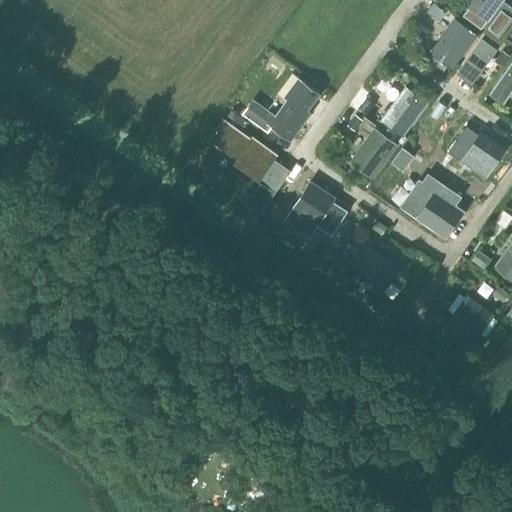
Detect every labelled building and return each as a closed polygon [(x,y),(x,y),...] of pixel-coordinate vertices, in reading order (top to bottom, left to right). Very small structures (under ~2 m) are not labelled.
[(503,0),(466,0),(465,2),(489,20),(503,0)] [(447,10),(436,2),(430,11),(441,19),(447,10)] [(484,17),(472,8),(465,17),(477,26),(484,17)] [(478,33),(455,16),(429,51),(453,68),(478,33)] [(498,48),(482,36),(456,72),(472,83),(498,48)] [(511,54),(503,48),(495,60),(503,66),(511,54)] [(511,59),(489,92),(504,103),(511,91),(511,59)] [(258,98),(249,113),(285,137),(309,104),(274,83),(258,98)] [(406,85),(381,119),(404,136),(429,102),(406,85)] [(375,103),(366,97),(359,107),(367,114),(375,103)] [(356,114),(348,124),(355,130),(363,120),(356,114)] [(468,124),(447,152),(488,180),(509,147),(482,128),(479,132),(468,124)] [(209,138),(202,150),(264,195),(286,167),(218,125),(209,138)] [(398,144),(375,127),(350,161),(373,178),(398,144)] [(409,189),(399,203),(449,239),(469,213),(419,176),(409,189)] [(307,197),(291,219),(320,241),(337,215),(307,197)] [(376,217),(371,225),(379,231),(385,223),(376,217)] [(511,234),(490,265),(511,280),(511,234)] [(398,264),(364,239),(348,262),(381,286),(398,264)] [(476,249),(469,258),(482,268),(489,258),(476,249)] [(510,292),(499,284),(493,292),(504,300),(510,292)] [(495,313),(467,292),(437,333),(465,354),(495,313)]
